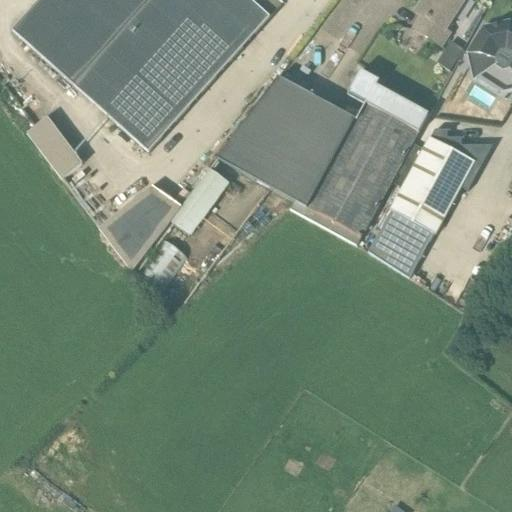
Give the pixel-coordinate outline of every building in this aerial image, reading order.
[(42,0),(12,34),(73,89),(152,0),(42,0)] [(152,0),(73,89),(148,155),(283,4),(278,0),(152,0)] [(422,18),(414,30),(441,48),(450,35),(446,32),(466,0),(423,0),(415,13),(422,18)] [(468,54),(466,54),(472,81),(493,66),(501,72),(510,69),(511,70),(511,24),(510,23),(483,30),(468,54)] [(388,32),(382,39),(388,43),(393,36),(388,32)] [(391,186),(392,186),(413,146),(413,145),(428,117),(376,88),(378,83),(360,73),(347,95),(365,105),(356,121),(279,79),(219,161),(293,202),(289,210),(356,246),(360,238),(362,240),(391,186)] [(413,146),(392,186),(402,192),(390,214),(391,214),(367,257),(410,280),(434,236),(435,237),(461,189),(468,193),(479,174),(478,148),(462,147),(461,140),(448,140),(448,132),(435,132),(431,140),(430,140),(424,151),(413,146)] [(152,189),(98,230),(131,275),(181,210),(152,189)] [(186,259),(162,241),(134,281),(158,298),(186,259)]
